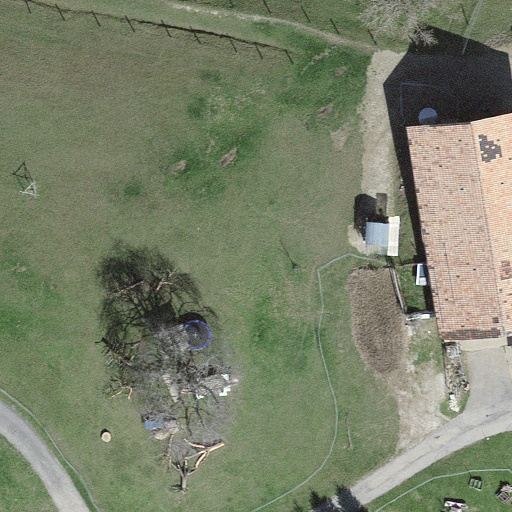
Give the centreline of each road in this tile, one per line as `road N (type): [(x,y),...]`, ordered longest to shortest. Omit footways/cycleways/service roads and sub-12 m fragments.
road 1 (residential): [(511,413),(455,436),(327,511)]
road 2 (residential): [(76,511),(25,436),(0,414)]
